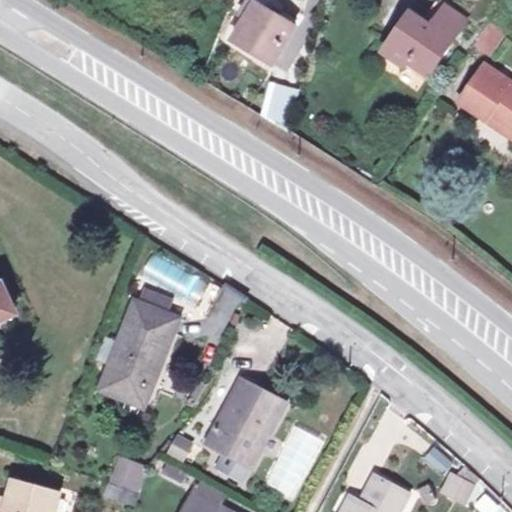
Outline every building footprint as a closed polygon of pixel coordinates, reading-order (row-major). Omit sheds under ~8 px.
[(232,39),(270,61),(295,18),(281,11),(272,5),(262,0),(254,0),(244,19),(232,39)] [(248,0),(239,16),(244,19),(254,0),(262,0),(272,5),(274,0),(248,0)] [(278,0),(274,0),(272,5),(281,11),(285,4),(278,0)] [(407,57),(427,70),(462,17),(441,3),(426,25),(406,12),(380,52),(401,66),(407,57)] [(476,43),(489,52),(507,27),(494,18),(476,43)] [(511,134),(511,83),(481,63),(456,101),(483,119),(489,111),(511,126),(511,132),(511,134)] [(261,113),(288,130),(299,90),(269,81),(261,113)] [(0,312),(13,306),(1,281),(0,281),(0,312)] [(148,374),(143,372),(149,353),(160,356),(170,325),(159,322),(164,308),(127,296),(99,385),(141,398),(148,374)] [(249,454),(250,455),(285,392),(243,368),(208,432),(228,443),(249,454)] [(183,428),(180,433),(193,440),(196,435),(183,428)] [(174,444),(187,451),(193,440),(180,433),(174,444)] [(249,454),(228,443),(221,456),(242,468),(249,454)] [(180,476),(188,461),(168,448),(160,463),(180,476)] [(110,458),(104,477),(122,483),(129,466),(110,458)] [(190,479),(219,495),(226,484),(197,467),(190,479)] [(397,511),(412,487),(379,469),(364,496),(354,490),(341,511),(397,511)] [(445,485),(458,492),(469,477),(457,469),(445,485)] [(56,511),(64,482),(20,470),(15,490),(0,485),(0,511),(56,511)] [(122,483),(104,477),(100,488),(126,500),(129,485),(122,483)] [(469,477),(458,492),(468,499),(477,483),(469,477)] [(249,511),(219,495),(190,479),(171,511),(249,511)] [(482,493),(473,506),(481,511),(493,511),(499,506),(482,493)]
